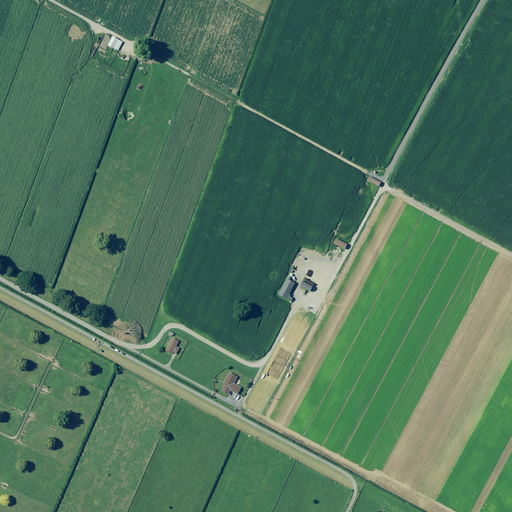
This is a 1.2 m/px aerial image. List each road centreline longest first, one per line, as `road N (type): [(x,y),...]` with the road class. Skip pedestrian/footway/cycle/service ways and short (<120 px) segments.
road 1 (track): [(0,278),(231,412),(283,324)]
road 2 (track): [(47,0),(183,72)]
